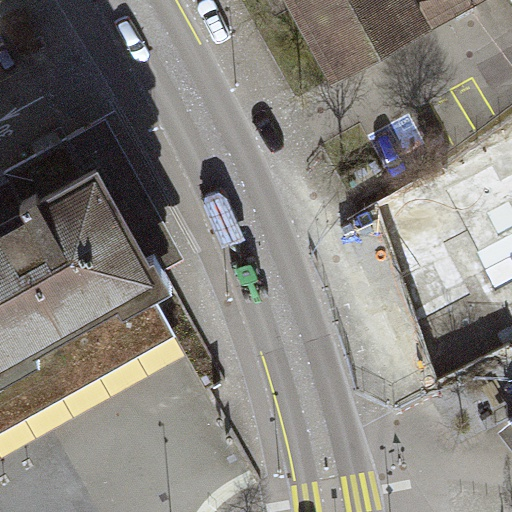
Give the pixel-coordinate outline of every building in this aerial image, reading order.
[(296,0),(337,72),(381,48),(375,37),(412,17),(417,27),(467,0),(296,0)] [(106,114),(84,126),(163,266),(185,254),(106,114)] [(0,412),(169,319),(145,276),(163,266),(84,126),(5,170),(8,175),(0,178),(0,412)] [(511,166),(451,197),(479,252),(511,235),(511,166)] [(432,228),(359,261),(396,343),(452,318),(454,323),(470,316),(468,311),(482,304),(453,239),(440,245),(432,228)]
